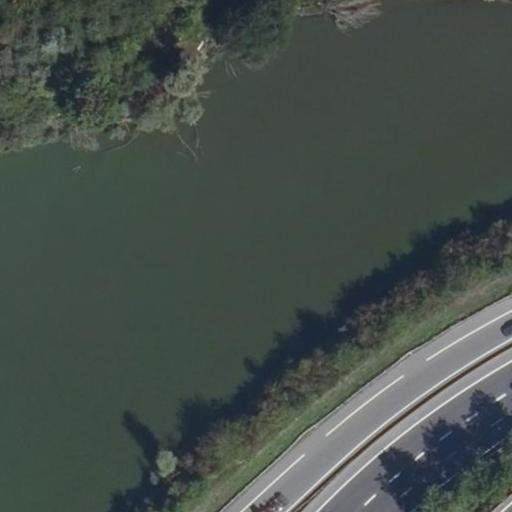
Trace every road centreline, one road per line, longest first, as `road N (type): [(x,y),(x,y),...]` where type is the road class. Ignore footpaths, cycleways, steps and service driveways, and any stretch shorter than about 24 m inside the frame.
road 1 (motorway): [(511,320),(449,352),(352,422),(253,511)]
road 2 (motorway): [(511,390),(410,458),(355,511)]
